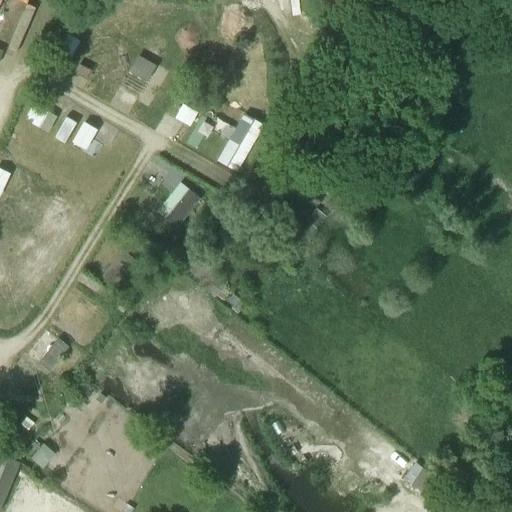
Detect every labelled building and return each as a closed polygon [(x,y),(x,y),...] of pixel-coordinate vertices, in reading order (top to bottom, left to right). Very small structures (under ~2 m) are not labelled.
[(65,67),(80,42),(68,34),(53,60),(65,67)] [(38,128),(52,104),(38,96),(24,120),(38,128)] [(194,114),(183,108),(177,118),(188,124),(194,114)] [(237,175),(265,127),(244,116),(217,163),(237,175)] [(66,119),(55,138),(64,143),(75,124),(66,119)] [(84,123),(72,142),(85,150),(97,131),(84,123)] [(0,169),(0,195),(10,174),(0,169)] [(11,205),(39,218),(51,192),(22,179),(11,205)] [(160,213),(181,227),(202,196),(181,182),(160,213)] [(99,279),(111,289),(133,260),(121,250),(99,279)] [(235,308),(240,301),(241,301),(229,291),(229,292),(223,299),(224,299),(233,307),(235,308)] [(56,338),(55,339),(45,331),(26,355),(37,363),(48,372),(67,347),(56,338)] [(0,459),(0,507),(15,464),(0,459)] [(431,475),(422,469),(411,485),(432,500),(444,484),(431,475)]
